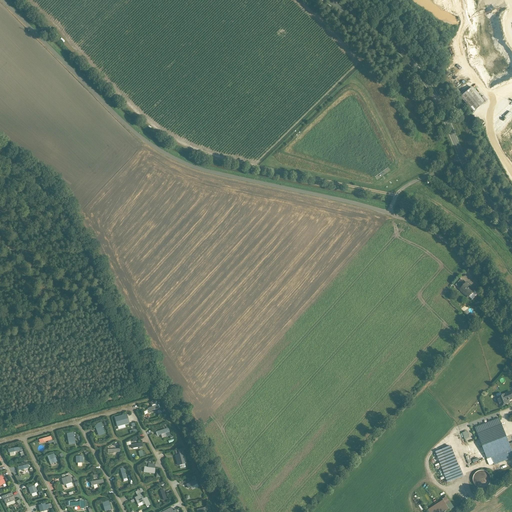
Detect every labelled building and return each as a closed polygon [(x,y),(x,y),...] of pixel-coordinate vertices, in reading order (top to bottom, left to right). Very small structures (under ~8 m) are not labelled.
[(471,89),(460,98),(472,114),(484,104),(471,89)] [(475,290),(467,283),(466,284),(461,290),(469,297),(475,290)] [(511,392),(497,398),(498,399),(497,399),(498,402),(499,402),(501,406),(502,407),(504,406),(505,405),(508,403),(507,401),(511,398),(511,392),(511,393),(511,392)] [(141,410),(151,406),(149,401),(139,405),(141,410)] [(499,418),(475,428),(478,433),(496,426),(502,424),(499,418)] [(496,426),(478,433),(483,447),(507,438),(504,430),(498,432),(496,426)] [(152,433),(154,437),(165,432),(163,428),(152,433)] [(507,438),(483,447),(486,454),(488,459),(491,457),(507,451),(508,452),(511,450),(510,444),(507,438)] [(459,470),(450,447),(441,450),(450,473),(459,470)] [(441,450),(436,452),(445,475),(450,473),(441,450)] [(507,451),(491,457),(494,465),(511,459),(510,458),(508,452),(507,451)] [(481,470),(480,471),(479,471),(478,471),(477,472),(476,473),(475,474),(474,475),(474,476),(473,477),(473,478),(473,479),(473,480),(473,481),(473,482),(474,483),(474,484),(475,485),(476,487),(477,487),(479,488),(481,488),(482,488),(484,488),(485,488),(486,487),(487,487),(488,486),(489,485),(489,484),(490,483),(490,482),(491,481),(491,480),(491,479),(491,478),(490,477),(490,476),(490,475),(489,475),(489,474),(488,473),(486,472),(485,471),(484,471),(483,470),(481,470)] [(69,475),(74,486),(78,484),(74,473),(69,475)] [(195,485),(193,481),(180,485),(182,489),(195,485)] [(37,491),(32,482),(27,484),(32,494),(37,491)] [(164,496),(158,486),(154,488),(160,498),(164,496)] [(137,505),(143,502),(138,492),(132,494),(137,505)] [(14,500),(13,495),(4,498),(6,503),(14,500)] [(81,507),(78,499),(69,503),(70,507),(76,505),(77,507),(77,508),(81,507)] [(108,508),(103,499),(98,502),(103,511),(108,508)] [(443,500),(428,510),(429,511),(443,511),(449,509),(446,505),(443,500)]
